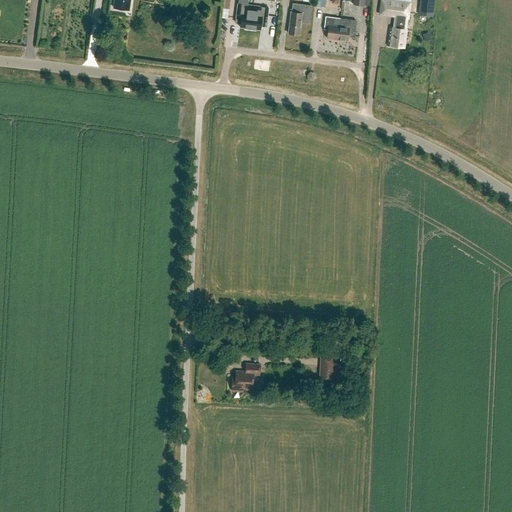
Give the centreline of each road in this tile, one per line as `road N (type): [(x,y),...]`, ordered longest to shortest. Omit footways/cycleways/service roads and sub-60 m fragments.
road 1 (unclassified): [(181,511),(200,87)]
road 2 (unclassified): [(511,195),(356,117),(200,87)]
road 3 (unclassified): [(200,87),(0,61)]
